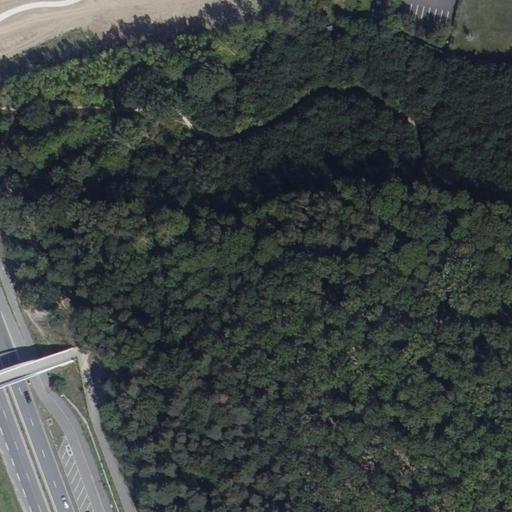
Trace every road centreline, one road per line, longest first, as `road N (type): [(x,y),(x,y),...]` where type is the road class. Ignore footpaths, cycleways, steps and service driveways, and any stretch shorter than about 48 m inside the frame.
road 1 (track): [(400,187),(352,329),(375,393),(368,460)]
road 2 (primary): [(65,511),(0,336)]
road 3 (track): [(368,460),(511,441)]
